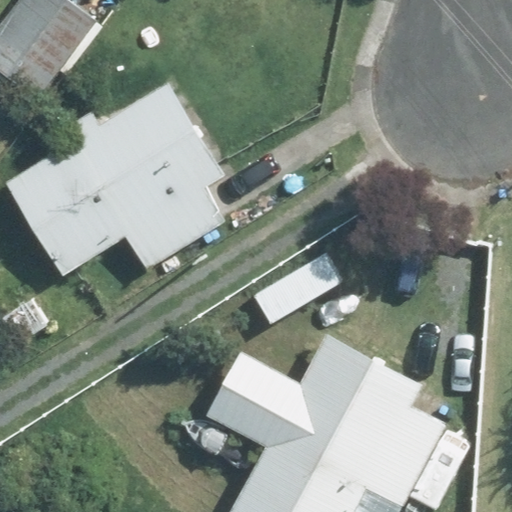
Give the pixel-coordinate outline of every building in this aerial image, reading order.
[(0,58),(51,95),(111,10),(97,0),(27,0),(0,39),(0,58)] [(92,133),(24,174),(80,265),(142,227),(165,266),(244,217),(209,160),(234,145),(189,70),(118,113),(108,98),(81,115),(92,133)] [(267,285),(286,317),(354,277),(336,245),(267,285)] [(44,292),(13,310),(30,339),(61,321),(44,292)] [(282,441),(248,503),(263,511),(407,511),(419,491),(452,510),(487,447),(457,430),(464,417),(432,399),(444,377),(349,324),(321,375),(257,340),(220,407),(282,441)]
